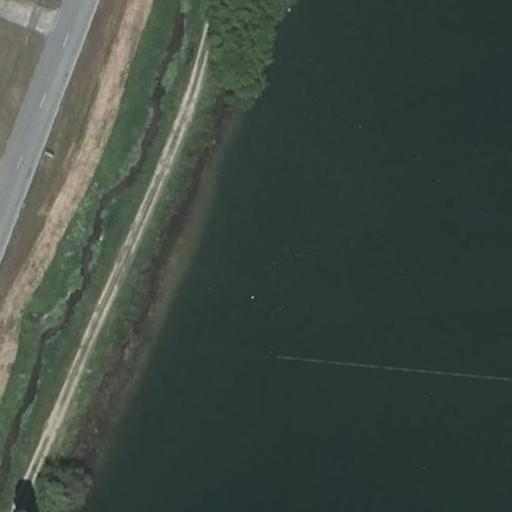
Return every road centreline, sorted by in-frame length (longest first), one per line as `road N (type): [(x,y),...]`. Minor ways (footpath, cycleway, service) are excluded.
road 1 (track): [(26,511),(224,0)]
road 2 (residential): [(0,215),(79,0)]
